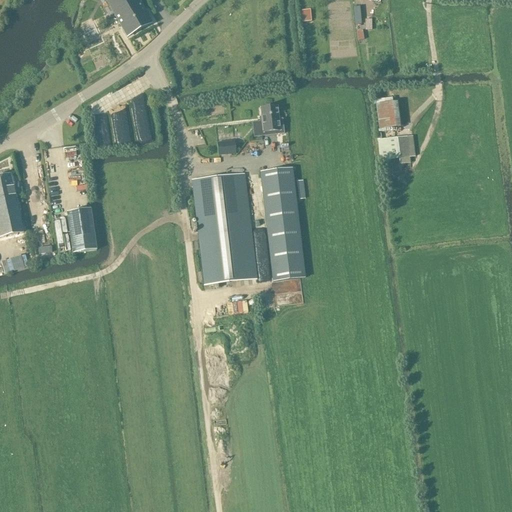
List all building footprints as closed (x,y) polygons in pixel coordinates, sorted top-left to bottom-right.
[(105,0),(127,38),(151,25),(137,0),(105,0)] [(360,7),(353,8),(355,25),(362,24),(360,7)] [(310,10),(301,11),(302,22),(311,22),(310,10)] [(94,24),(83,29),(87,39),(98,34),(94,24)] [(380,130),(401,128),(398,103),(376,105),(380,130)] [(275,134),(275,135),(284,134),(282,120),(279,120),(277,107),(260,109),(262,122),(259,122),(259,123),(260,123),(261,135),(275,133),(275,134)] [(410,158),(407,137),(378,141),(380,161),(410,158)] [(233,142),(217,144),(218,156),(235,154),(233,142)] [(292,170),(260,174),(272,281),(299,278),(304,277),(292,170)] [(0,237),(22,233),(10,175),(0,176),(0,237)] [(244,175),(227,177),(191,182),(204,286),(256,280),(244,175)] [(66,213),(72,254),(96,251),(90,209),(66,213)]
